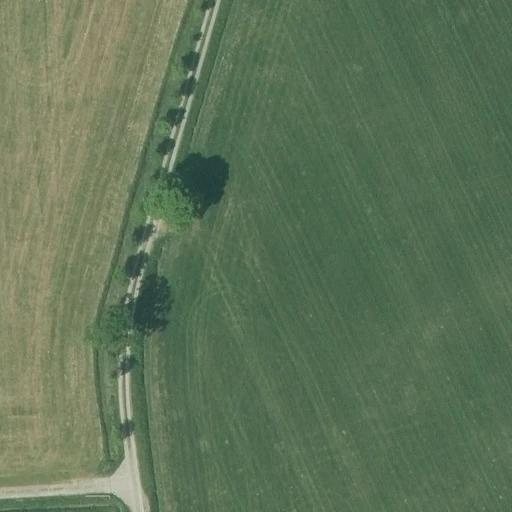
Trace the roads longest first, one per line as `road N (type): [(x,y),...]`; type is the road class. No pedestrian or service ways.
road 1 (track): [(217,0),(126,317),(120,378),(137,511)]
road 2 (track): [(0,492),(132,481)]
